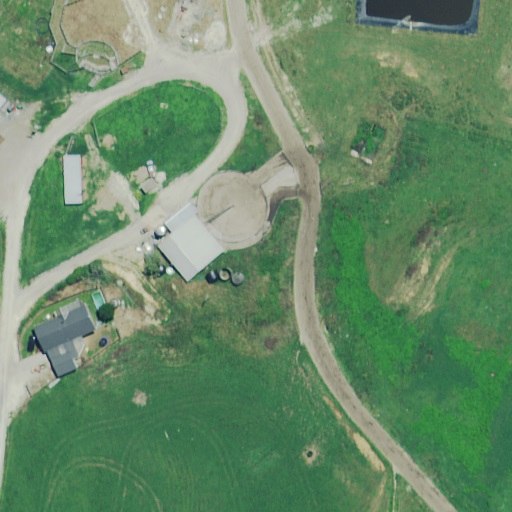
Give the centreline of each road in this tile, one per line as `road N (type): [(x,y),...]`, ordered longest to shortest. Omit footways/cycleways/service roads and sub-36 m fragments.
road 1 (track): [(0,417),(24,174),(50,134),(99,98),(166,70),(221,78),(235,95),(237,120),(226,149),(166,206),(102,250)]
road 2 (track): [(445,511),(338,390),(309,330),(302,261),(312,186),(243,40),(237,0)]
